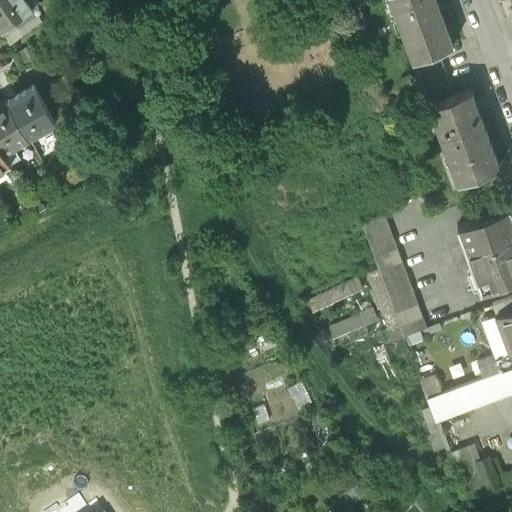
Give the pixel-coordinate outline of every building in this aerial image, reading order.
[(30,0),(0,0),(0,25),(32,2),(30,0)] [(391,0),(413,59),(438,49),(453,44),(437,0),(391,0)] [(438,49),(413,59),(421,80),(446,71),(438,49)] [(446,71),(421,80),(429,102),(454,93),(446,71)] [(33,85),(7,99),(28,136),(53,122),(33,85)] [(429,102),(428,103),(456,180),(498,165),(470,87),(454,93),(429,102)] [(7,99),(0,103),(0,145),(3,150),(28,136),(7,99)] [(0,145),(0,167),(9,163),(3,150),(0,145)] [(511,213),(509,206),(457,225),(480,288),(511,276),(511,213)] [(426,326),(397,247),(382,211),(362,223),(374,256),(403,335),(426,326)] [(307,291),(312,304),(364,287),(360,274),(307,291)] [(511,294),(492,302),(496,314),(499,313),(511,308),(511,294)] [(372,302),(328,322),(334,335),(377,314),(372,302)] [(511,308),(499,313),(511,348),(511,308)] [(511,350),(501,355),(505,367),(511,364),(511,350)] [(477,371),(494,368),(491,352),(474,355),(477,371)] [(511,364),(505,367),(497,370),(508,392),(511,390),(511,364)] [(497,370),(482,376),(491,399),(508,392),(497,370)]
